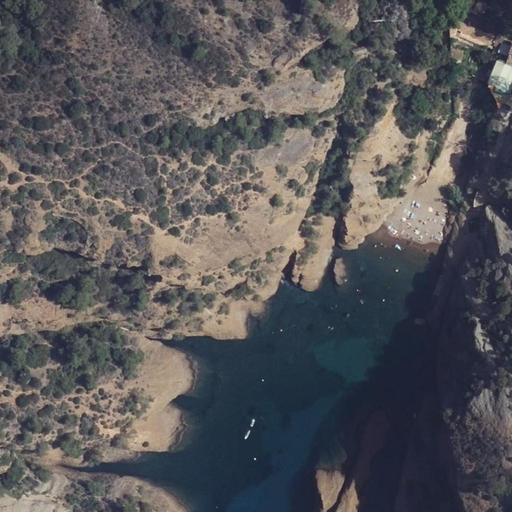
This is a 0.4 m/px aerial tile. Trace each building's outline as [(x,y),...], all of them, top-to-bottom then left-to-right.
[(473,8),(478,12),(483,14),(487,8),(477,2),(473,8)] [(470,31),(463,27),(461,34),(468,38),(470,31)] [(484,38),(476,34),(473,40),(482,44),(484,38)] [(511,40),(501,37),(498,41),(510,46),(511,40)] [(449,45),(452,65),(455,67),(462,51),(449,45)] [(496,82),(511,89),(511,64),(511,66),(505,64),(496,82)] [(511,96),(511,93),(511,89),(496,82),(493,87),(511,96)]
